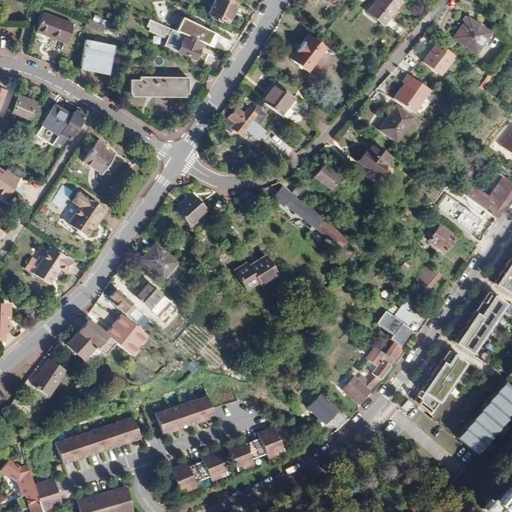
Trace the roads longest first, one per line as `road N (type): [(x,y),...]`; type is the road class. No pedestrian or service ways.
road 1 (tertiary): [(207,511),(275,485),(342,441),(396,387),(511,217)]
road 2 (residential): [(436,0),(324,132),(273,176),(215,183),(177,157)]
road 3 (residential): [(0,369),(88,292),(177,157)]
road 4 (residential): [(177,157),(40,77),(0,63)]
road 5 (residential): [(177,157),(275,0)]
